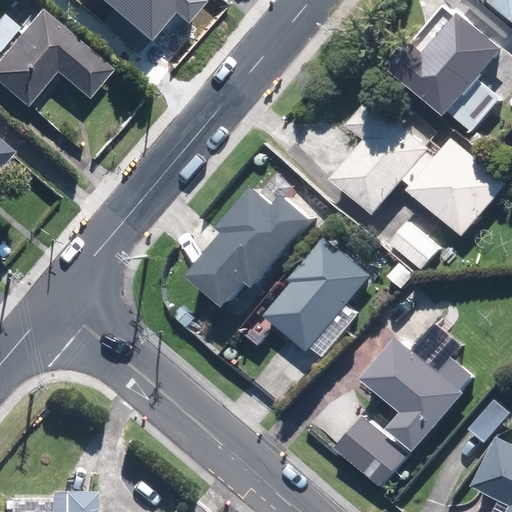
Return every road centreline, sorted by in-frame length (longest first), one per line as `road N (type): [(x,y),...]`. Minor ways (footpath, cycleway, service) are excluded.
road 1 (residential): [(315,0),(57,305)]
road 2 (residential): [(57,305),(301,511)]
